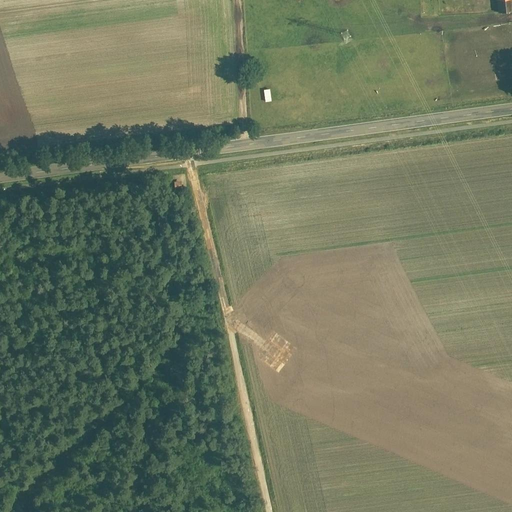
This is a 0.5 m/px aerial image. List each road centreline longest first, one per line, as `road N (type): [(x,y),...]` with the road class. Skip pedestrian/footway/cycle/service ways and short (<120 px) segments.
road 1 (tertiary): [(0,179),(511,111)]
road 2 (track): [(272,511),(188,152)]
road 3 (track): [(256,144),(238,0)]
